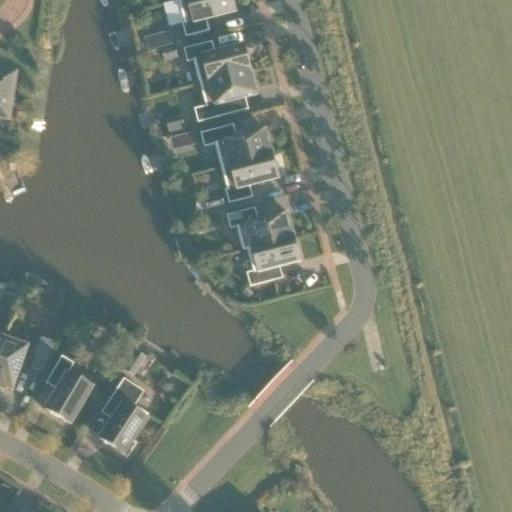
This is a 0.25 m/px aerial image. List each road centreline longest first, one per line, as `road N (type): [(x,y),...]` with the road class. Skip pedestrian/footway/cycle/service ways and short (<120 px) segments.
road 1 (unclassified): [(173,511),(361,308),(364,285),(287,0)]
road 2 (unclassified): [(0,446),(116,511)]
